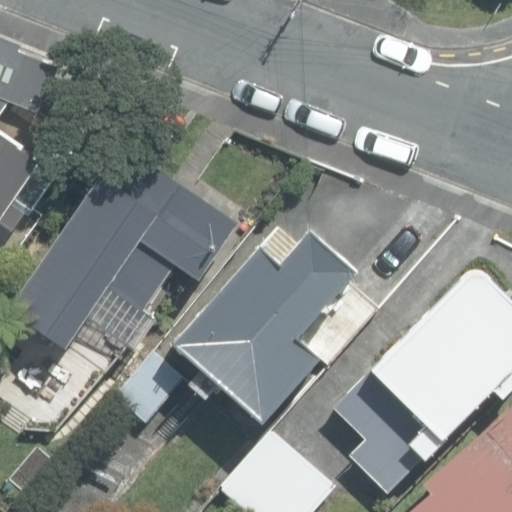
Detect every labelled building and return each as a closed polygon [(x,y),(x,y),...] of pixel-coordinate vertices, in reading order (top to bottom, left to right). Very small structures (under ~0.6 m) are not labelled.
[(0,245),(0,246),(44,183),(31,173),(40,160),(0,133),(0,110),(40,133),(82,66),(0,33),(0,245)] [(85,317),(128,347),(150,314),(142,308),(174,262),(199,279),(239,221),(120,142),(9,308),(65,347),(85,317)] [(218,381),(262,420),(320,354),(329,362),(379,306),(347,277),(356,267),(310,227),(281,261),(260,243),(174,341),(201,365),(188,380),(206,396),(218,381)] [(388,490),(492,386),(502,396),(511,385),(511,299),(484,271),(482,270),(479,268),(476,268),(472,268),(469,269),(466,270),(333,403),(366,436),(350,452),(388,490)] [(144,422),(183,375),(157,354),(118,401),(144,422)] [(511,511),(511,402),(421,480),(430,491),(404,511),(511,511)] [(219,486),(249,511),(311,511),(337,484),(270,427),(219,486)]
